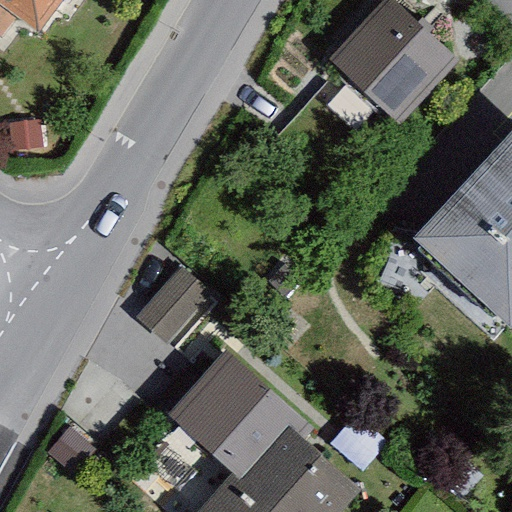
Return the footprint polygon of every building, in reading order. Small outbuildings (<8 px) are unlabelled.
[(7,0),(45,28),(66,0),(7,0)] [(411,0),(385,0),(339,48),(408,115),(467,54),(411,0)] [(511,137),(428,233),(511,306),(511,137)] [(143,307),(175,332),(214,291),(184,261),(143,307)] [(249,464),(205,511),(342,511),(365,487),(299,429),(310,417),(239,353),(188,410),(249,464)]
